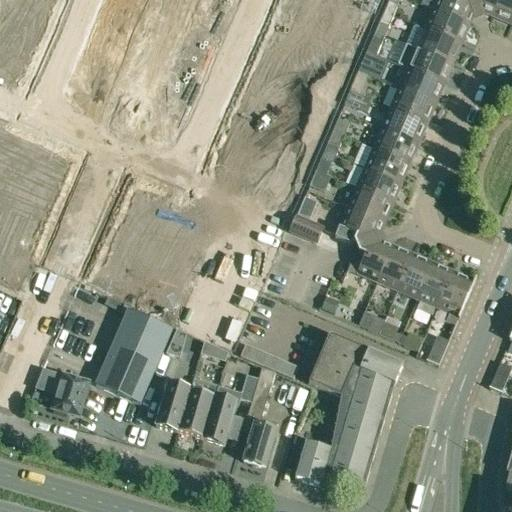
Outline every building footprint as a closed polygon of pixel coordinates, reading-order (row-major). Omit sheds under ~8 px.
[(21,0),(10,0),(4,16),(38,31),(46,11),(21,0)] [(21,0),(46,11),(51,0),(21,0)] [(288,0),(279,20),(314,35),(322,15),(288,0)] [(288,0),(322,15),(328,0),(288,0)] [(436,0),(432,11),(469,27),(472,19),(478,17),(470,0),(436,0)] [(470,0),(478,17),(483,15),(491,18),(498,0),(470,0)] [(511,27),(511,24),(511,0),(498,0),(491,18),(511,27)] [(383,14),(393,18),(397,7),(388,3),(383,14)] [(423,31),(460,47),(469,27),(432,11),(423,31)] [(393,18),(383,14),(379,25),(388,29),(393,18)] [(4,16),(0,25),(0,37),(29,51),(38,31),(4,16)] [(279,20),(271,40),(305,55),(314,35),(279,20)] [(414,27),(405,47),(452,67),(460,47),(423,31),(414,27)] [(0,37),(0,61),(21,70),(29,51),(0,37)] [(271,40),(262,61),(296,75),(305,55),(271,40)] [(366,54),(376,58),(380,46),(371,43),(366,54)] [(443,87),(452,67),(405,47),(397,67),(406,71),(443,87)] [(376,58),(366,54),(361,67),(370,70),(376,58)] [(0,61),(0,85),(12,91),(21,70),(0,61)] [(406,71),(398,91),(435,107),(443,87),(406,71)] [(256,76),(247,96),(281,111),(290,90),(256,76)] [(355,82),(351,91),(359,94),(363,85),(355,82)] [(398,91),(389,111),(426,127),(435,107),(398,91)] [(359,100),(349,95),(344,106),(354,111),(359,100)] [(247,96),(238,116),(273,131),(281,111),(247,96)] [(381,131),(418,147),(426,127),(389,111),(381,131)] [(238,116),(230,136),(264,151),(273,131),(238,116)] [(350,126),(338,121),(332,134),(344,139),(350,126)] [(381,131),(372,151),(409,167),(418,147),(381,131)] [(39,134),(30,154),(64,168),(73,148),(39,134)] [(332,134),(327,147),(338,152),(344,139),(332,134)] [(230,136),(221,156),(256,170),(264,151),(230,136)] [(364,171),(401,186),(409,167),(372,151),(364,171)] [(30,154),(22,173),(56,187),(64,168),(30,154)] [(221,156),(213,177),(247,191),(256,170),(221,156)] [(315,173),(325,178),(331,165),(321,161),(315,173)] [(364,171),(355,191),(392,206),(401,186),(364,171)] [(22,173),(14,191),(48,206),(56,187),(22,173)] [(325,178),(315,173),(309,189),(323,195),(330,180),(325,178)] [(139,176),(130,197),(164,211),(173,191),(139,176)] [(14,191),(6,210),(40,225),(48,206),(14,191)] [(392,206),(355,191),(347,210),(384,226),(392,206)] [(130,197),(122,215),(156,230),(164,211),(130,197)] [(296,219),(309,224),(317,204),(304,199),(296,219)] [(6,210),(0,224),(0,229),(32,244),(40,225),(6,210)] [(353,245),(355,250),(383,240),(380,234),(384,226),(347,210),(334,240),(349,247),(353,245)] [(122,215),(114,234),(148,249),(156,230),(122,215)] [(296,219),(289,234),(316,246),(322,230),(296,219)] [(0,229),(0,251),(24,262),(32,244),(0,229)] [(114,234),(106,253),(140,267),(148,249),(114,234)] [(358,256),(353,258),(347,272),(377,285),(393,248),(385,245),(383,240),(355,250),(358,256)] [(413,257),(393,248),(377,285),(397,294),(413,257)] [(0,251),(0,275),(16,283),(24,262),(0,251)] [(106,253),(97,273),(132,288),(140,267),(106,253)] [(432,265),(413,257),(397,294),(417,302),(432,265)] [(432,265),(417,302),(436,311),(452,274),(432,265)] [(474,283),(452,274),(436,311),(447,315),(446,318),(448,319),(445,327),(455,331),(462,314),(461,313),(471,290),(472,291),(476,282),(474,282),(474,283)] [(104,307),(126,317),(127,314),(129,310),(107,300),(104,307)] [(326,300),(320,313),(334,318),(339,305),(326,300)] [(126,317),(95,388),(139,407),(171,334),(127,314),(126,317)] [(366,332),(378,337),(383,326),(372,319),(364,315),(358,329),(366,332)] [(383,326),(378,337),(391,343),(395,334),(383,326)] [(186,337),(177,332),(166,356),(179,360),(186,337)] [(340,400),(361,352),(329,338),(308,386),(339,400),(340,400)] [(407,339),(403,348),(417,354),(422,343),(407,339)] [(425,363),(425,364),(438,369),(438,368),(448,344),(436,339),(426,363),(425,363)] [(224,364),(227,355),(204,345),(200,357),(213,361),(224,364)] [(245,347),(240,358),(293,381),(298,369),(245,347)] [(365,489),(369,476),(369,475),(365,473),(368,462),(372,463),(373,462),(377,449),(372,448),(375,437),(380,438),(384,423),(379,422),(383,412),(387,413),(391,398),(387,397),(390,388),(394,389),(402,369),(368,354),(367,355),(361,352),(340,400),(339,400),(333,432),(329,432),(324,452),(330,453),(323,476),(329,478),(329,479),(365,489)] [(488,390),(488,391),(501,396),(501,395),(511,371),(499,366),(489,390),(488,390)] [(258,382),(251,406),(243,433),(251,436),(243,465),(249,467),(250,469),(255,471),(257,469),(264,471),(271,448),(276,428),(260,423),(274,376),(261,372),(258,382)] [(88,385),(61,377),(52,411),(78,419),(88,385)] [(251,406),(258,382),(246,379),(241,395),(239,402),(251,406)] [(189,393),(168,387),(155,429),(177,435),(189,393)] [(214,400),(202,442),(224,449),(236,406),(238,407),(239,402),(241,395),(218,389),(214,400)] [(214,400),(189,393),(177,435),(202,442),(214,400)] [(330,453),(324,452),(304,446),(294,482),(320,489),(323,476),(330,453)]
